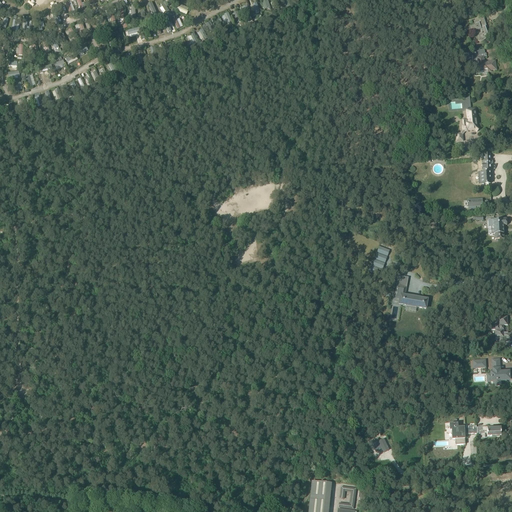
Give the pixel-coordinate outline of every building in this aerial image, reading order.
[(481,30),(482,33),(482,34),(479,34),(477,42),(478,42),(479,42),(481,42),(482,42),(484,41),(485,40),(486,39),(487,38),(487,36),(486,36),(488,35),(485,27),(486,27),(483,19),(473,22),(474,25),(470,27),(470,28),(469,27),(468,27),(467,28),(467,29),(468,33),(471,32),(471,33),(481,30)] [(484,50),(467,53),(468,57),(472,57),(473,61),(476,60),(477,64),(474,64),(475,75),(491,72),(490,71),(493,71),(496,70),(495,62),(486,63),(484,63),(483,57),(478,58),(477,55),(484,54),(484,50)] [(477,132),(479,130),(477,127),(475,110),(466,111),(467,121),(463,121),(464,126),(462,126),(463,132),(468,132),(468,131),(475,130),(477,132)] [(490,170),(489,155),(489,154),(482,155),(483,162),(484,162),(485,162),(485,164),(484,164),(483,164),(483,165),(482,166),(483,167),(483,168),(485,168),(485,172),(480,172),(481,184),(484,184),(484,187),(489,186),(488,184),(490,184),(489,170),(490,170)] [(483,207),(482,199),(467,200),(467,208),(483,207)] [(492,221),(489,221),(489,227),(493,226),(494,235),(494,236),(495,240),(504,240),(505,240),(504,233),(503,226),(503,225),(506,225),(506,219),(498,219),(498,221),(492,221)] [(379,247),(377,253),(387,257),(390,251),(379,247)] [(377,253),(375,259),(385,263),(387,257),(377,253)] [(374,260),(372,266),(383,270),(385,264),(374,260)] [(372,266),(370,272),(380,276),(383,270),(372,266)] [(398,276),(396,286),(406,288),(407,278),(398,276)] [(405,289),(406,288),(396,286),(394,298),(399,299),(398,305),(425,309),(427,300),(403,295),(404,289),(405,289)] [(511,333),(504,334),(503,326),(508,326),(507,317),(498,318),(499,326),(490,326),(491,331),(495,331),(495,339),(499,339),(500,343),(511,342),(511,333)] [(494,385),(497,385),(500,385),(499,380),(500,380),(501,381),(506,381),(506,380),(511,379),(511,373),(508,374),(508,372),(505,372),(504,372),(504,373),(502,373),(502,372),(501,372),(501,373),(499,373),(499,369),(493,370),(493,373),(491,373),(491,375),(490,375),(491,375),(491,381),(493,381),(494,385)] [(458,428),(457,424),(451,424),(452,440),(455,440),(455,446),(465,445),(464,428),(458,428)] [(476,428),(476,435),(487,434),(487,437),(501,436),(501,428),(488,429),(488,427),(476,428)] [(371,441),(376,452),(382,449),(383,453),(389,450),(384,439),(379,441),(377,439),(371,441)] [(328,511),(331,484),(312,482),(308,511),(328,511)] [(349,505),(339,503),(338,508),(353,510),(356,489),(341,487),(339,499),(344,500),(345,492),(351,493),(349,505)]
